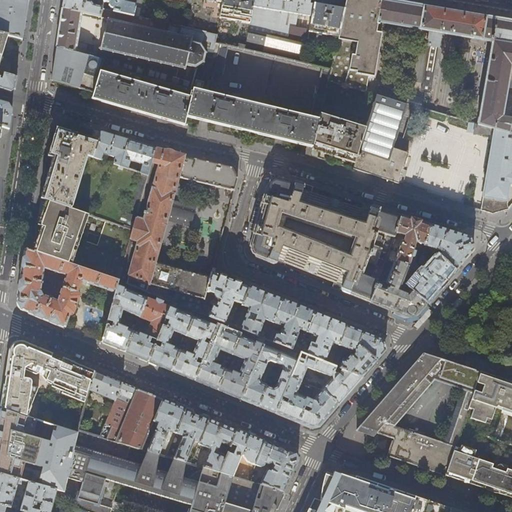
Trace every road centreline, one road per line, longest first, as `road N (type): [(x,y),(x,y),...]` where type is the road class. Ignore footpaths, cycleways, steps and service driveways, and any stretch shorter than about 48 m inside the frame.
road 1 (residential): [(0,317),(320,449)]
road 2 (residential): [(257,158),(233,250),(237,264),(418,338)]
road 3 (residential): [(508,235),(257,158)]
road 4 (residential): [(257,158),(31,97)]
road 5 (residential): [(0,309),(31,97)]
road 6 (residential): [(320,449),(504,511)]
road 7 (residential): [(418,338),(320,449)]
road 8 (residential): [(508,235),(418,338)]
